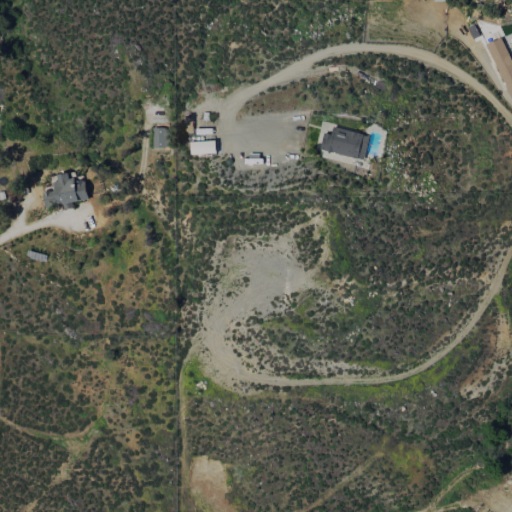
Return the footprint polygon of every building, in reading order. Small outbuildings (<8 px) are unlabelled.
[(511,98),(511,60),(500,37),(485,45),(511,98)] [(363,160),(370,135),(333,126),(330,135),(324,133),(320,149),(363,160)] [(152,147),(168,147),(168,128),(153,127),(152,147)] [(190,154),(215,153),(215,140),(190,141),(190,154)] [(45,206),(63,204),(63,205),(88,201),(85,179),(70,181),(69,173),(54,175),(56,189),(43,191),(45,206)]
